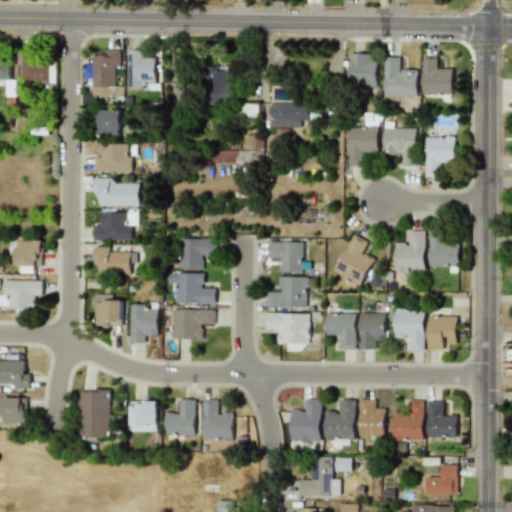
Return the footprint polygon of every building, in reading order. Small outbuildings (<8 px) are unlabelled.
[(128,49),(127,88),(141,88),(142,82),(155,83),(155,57),(142,57),(142,50),(128,49)] [(92,95),(115,95),(116,66),(120,66),(120,50),(104,50),(104,54),(93,54),(92,95)] [(376,86),(377,60),(370,60),(370,53),(349,53),(349,86),(376,86)] [(416,97),(417,70),(399,69),(399,57),(384,57),(383,96),(416,97)] [(453,69),(436,68),(437,58),(423,57),(421,93),(452,94),(453,69)] [(54,83),(55,63),(22,62),(22,82),(54,83)] [(10,80),(9,63),(0,63),(0,85),(15,85),(15,80),(10,80)] [(300,128),(300,120),(309,120),(309,103),(271,102),(270,127),(300,128)] [(120,109),(98,110),(98,135),(121,135),(120,109)] [(378,127),(348,127),(347,166),(362,166),(363,154),(377,154),(378,127)] [(416,128),(383,128),(383,153),(401,153),(401,166),(416,166),(416,128)] [(262,135),(250,135),(250,149),(262,149),(262,135)] [(454,164),(455,138),(425,137),(425,177),(440,177),(440,163),(454,164)] [(127,143),(100,144),(100,156),(93,156),(93,172),(132,172),(131,155),(127,155),(127,143)] [(98,205),(138,206),(139,183),(113,183),(113,178),(93,178),(93,193),(99,193),(98,205)] [(132,240),(131,223),(128,223),(128,212),(100,213),(100,225),(93,225),(93,241),(132,240)] [(394,243),(394,272),(409,272),(409,269),(424,269),(425,230),(410,230),(410,243),(394,243)] [(428,264),(459,265),(459,244),(444,244),(445,230),(429,230),(428,264)] [(360,286),(374,259),(361,253),(367,242),(354,234),(333,272),(360,286)] [(202,269),(202,255),(215,255),(215,239),(180,238),(180,269),(202,269)] [(281,272),(301,272),(302,242),(267,241),(267,257),(281,258),(281,272)] [(99,274),(130,275),(130,258),(131,258),(131,252),(109,251),(109,247),(94,247),(93,262),(99,263),(99,274)] [(176,302),(215,304),(216,288),(203,288),(204,273),(168,272),(168,285),(176,285),(176,302)] [(306,307),(306,287),(313,288),(313,277),(279,277),(279,291),(267,291),(266,306),(306,307)] [(43,281),(4,280),(4,295),(0,295),(0,307),(35,308),(35,296),(42,296),(43,281)] [(122,300),(112,300),(112,294),(94,294),(95,324),(122,324),(122,300)] [(131,343),(146,342),(145,336),(158,335),(158,309),(146,309),(145,304),(130,304),(131,343)] [(215,309),(173,309),(172,339),(203,339),(203,324),(215,324),(215,309)] [(403,350),(423,350),(424,310),(394,309),(394,339),(403,339),(403,350)] [(278,343),(288,343),(288,351),(294,351),(294,343),(309,343),(309,313),(266,313),(266,329),(278,329),(278,343)] [(339,335),(340,349),(355,349),(355,313),(325,313),(326,335),(339,335)] [(375,349),(376,339),(384,340),(385,313),(359,313),(359,349),(375,349)] [(457,316),(428,316),(427,349),(443,349),(443,344),(456,344),(457,316)] [(24,360),(0,360),(0,382),(14,382),(14,389),(30,388),(30,374),(25,374),(24,360)] [(110,438),(111,391),(82,390),(81,437),(110,438)] [(2,398),(2,423),(26,423),(26,397),(2,398)] [(165,412),(165,434),(195,435),(196,399),(180,399),(180,413),(165,412)] [(233,413),(218,413),(219,400),(204,399),(203,440),(232,440),(233,413)] [(321,399),(305,399),(305,411),(291,410),(290,441),(320,441),(321,399)] [(325,412),(324,439),(354,440),(355,399),(340,399),(339,412),(325,412)] [(358,436),(384,437),(384,408),(375,408),(375,399),(359,399),(358,436)] [(131,431),(157,431),(157,401),(132,400),(131,431)] [(423,400),(408,400),(408,412),(393,412),(392,439),(422,439),(423,400)] [(443,401),(427,401),(427,437),(456,437),(457,415),(443,414),(443,401)] [(298,480),(299,496),(339,495),(339,479),(332,479),(332,457),(311,457),(312,480),(298,480)] [(334,471),(350,471),(350,458),(334,457),(334,471)] [(457,464),(440,465),(440,477),(425,477),(425,495),(457,494),(457,464)] [(218,501),(217,511),(237,511),(237,501),(218,501)]
